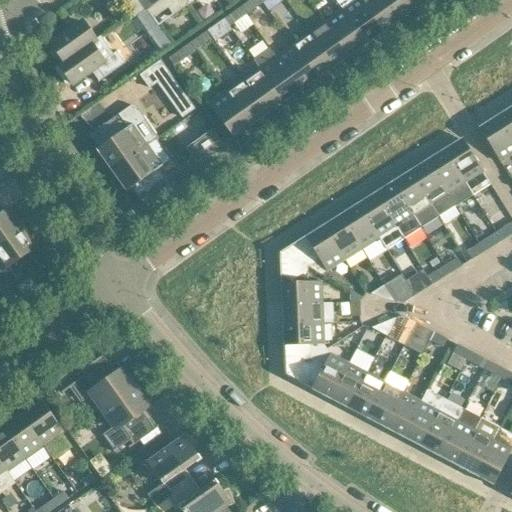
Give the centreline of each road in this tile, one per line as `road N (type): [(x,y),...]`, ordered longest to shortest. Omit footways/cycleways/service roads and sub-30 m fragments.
road 1 (residential): [(119,280),(425,66)]
road 2 (residential): [(318,489),(178,362),(119,280)]
road 3 (residential): [(119,280),(45,160),(0,42)]
road 4 (residential): [(511,249),(449,288),(441,308),(451,329),(511,360)]
road 5 (residential): [(511,200),(425,66)]
road 6 (residential): [(0,365),(119,280)]
